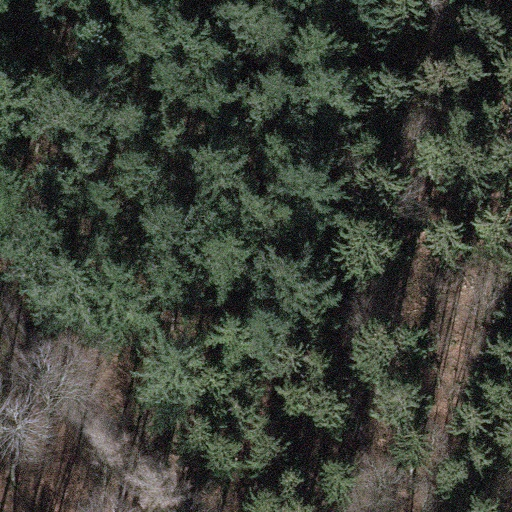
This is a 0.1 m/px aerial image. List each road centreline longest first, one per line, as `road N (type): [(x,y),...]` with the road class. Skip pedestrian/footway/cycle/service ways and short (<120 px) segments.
road 1 (track): [(362,511),(341,340),(365,125),(400,0)]
road 2 (track): [(200,511),(0,288)]
